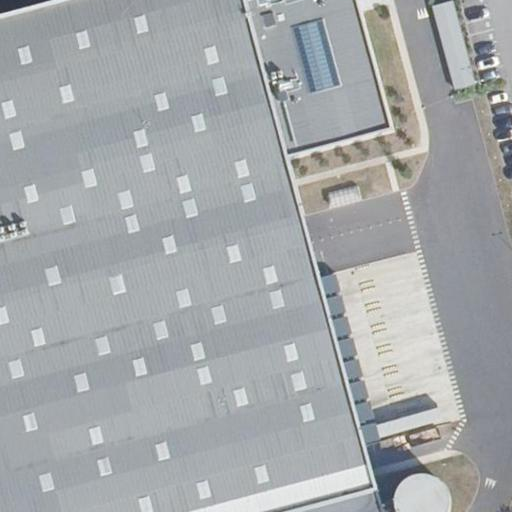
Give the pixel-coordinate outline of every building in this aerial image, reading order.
[(60,0),(0,16),(0,511),(275,511),(378,484),(290,151),(247,0),(60,0)] [(247,0),(290,151),(391,124),(356,0),(247,0)] [(433,7),(456,91),(477,85),(454,2),(433,7)] [(454,511),(456,482),(409,479),(407,511),(454,511)] [(385,511),(378,484),(275,511),(385,511)]
